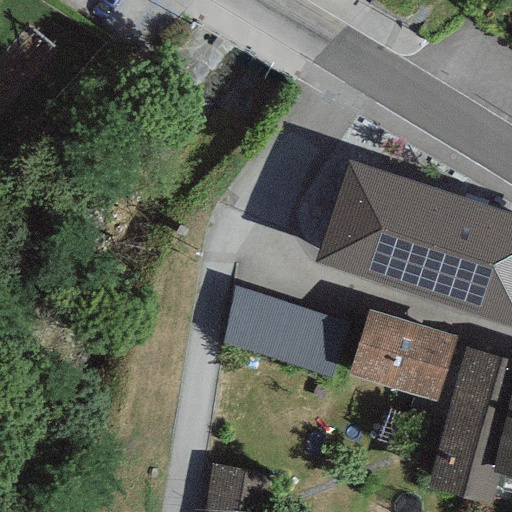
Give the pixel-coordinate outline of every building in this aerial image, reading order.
[(511,205),(348,152),(316,249),(511,313),(511,205)] [(331,374),(348,317),(246,287),(229,343),(331,374)] [(455,329),(368,302),(348,367),(436,393),(455,329)] [(491,456),(511,373),(511,351),(463,339),(428,476),(490,492),(499,458),(491,456)] [(511,373),(491,456),(499,458),(511,461),(511,373)] [(209,511),(249,511),(260,471),(223,461),(209,511)]
